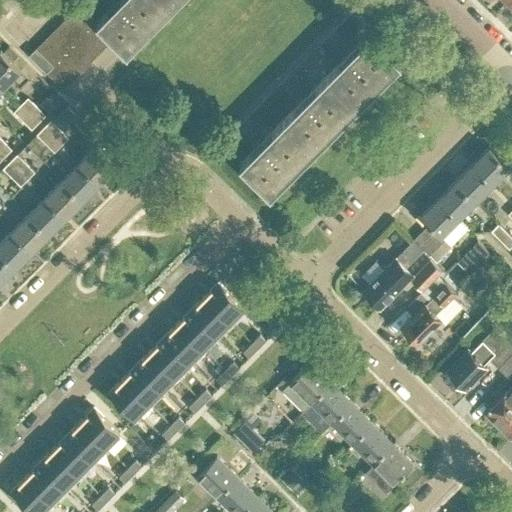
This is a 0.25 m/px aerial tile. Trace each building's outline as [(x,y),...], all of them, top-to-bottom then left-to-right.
[(114,0),(96,18),(97,19),(114,36),(127,49),(171,5),(165,0),(114,0)] [(80,2),(71,11),(88,28),(97,19),(96,18),(80,2)] [(71,11),(62,20),(80,37),(88,28),(71,11)] [(97,19),(88,28),(106,45),(114,36),(97,19)] [(62,20),(54,29),(71,45),(80,37),(62,20)] [(88,28),(80,37),(97,53),(106,45),(88,28)] [(370,28),(326,72),(358,104),(401,59),(370,28)] [(54,29),(45,38),(63,54),(71,45),(54,29)] [(80,37),(71,45),(89,62),(97,53),(80,37)] [(54,63),(54,62),(63,54),(45,38),(36,46),(54,63)] [(9,44),(3,50),(21,67),(26,62),(23,59),(9,44)] [(71,45),(63,54),(80,70),(89,62),(71,45)] [(29,53),(46,70),(54,63),(36,46),(29,53)] [(0,48),(0,47),(0,81),(3,85),(21,67),(3,50),(0,48)] [(63,54),(54,62),(72,79),(80,70),(63,54)] [(54,62),(54,63),(46,70),(63,87),(72,79),(54,62)] [(326,72),(283,116),(314,148),(358,104),(326,72)] [(28,96),(21,103),(39,120),(45,113),(28,96)] [(39,120),(21,103),(14,110),(32,127),(39,120)] [(51,119),(44,126),(61,143),(68,136),(61,129),(76,113),(68,105),(52,120),(51,119)] [(314,148),(283,116),(239,160),(271,192),(314,148)] [(61,143),(44,126),(37,132),(55,150),(61,143)] [(0,135),(0,149),(5,154),(12,147),(0,135)] [(97,143),(80,160),(100,180),(117,163),(97,143)] [(489,144),(472,162),(492,182),(509,164),(489,144)] [(17,153),(10,160),(28,177),(35,170),(17,153)] [(28,177),(10,160),(3,167),(21,184),(28,177)] [(80,160),(63,177),(83,197),(100,180),(80,160)] [(472,162),(455,179),(475,199),(492,182),(472,162)] [(63,177),(46,195),(66,215),(83,197),(63,177)] [(455,179),(438,196),(458,216),(475,199),(455,179)] [(46,195),(29,212),(49,232),(66,215),(46,195)] [(414,238),(423,247),(429,253),(437,260),(452,244),(445,237),(441,233),(458,216),(438,196),(421,213),(429,222),(414,238)] [(29,212),(12,229),(32,249),(49,232),(29,212)] [(491,229),(509,246),(511,243),(511,235),(498,222),(491,229)] [(12,229),(0,240),(0,251),(15,266),(32,249),(12,229)] [(423,247),(414,238),(363,289),(380,306),(402,284),(395,277),(423,247)] [(457,260),(469,271),(480,260),(486,266),(495,256),(478,239),(457,260)] [(0,251),(0,280),(15,266),(0,251)] [(410,278),(422,290),(442,269),(430,257),(410,278)] [(511,274),(510,273),(500,283),(511,293),(511,292),(511,274)] [(212,287),(203,294),(229,320),(243,305),(218,280),(212,287)] [(402,325),(408,331),(408,334),(412,339),(415,339),(417,341),(441,317),(435,312),(456,291),(446,281),(429,298),(421,290),(406,306),(414,314),(402,325)] [(196,302),(190,308),(216,333),(229,320),(203,294),(196,302)] [(185,314),(176,321),(202,347),(216,333),(190,308),(185,314)] [(169,329),(163,335),(189,360),(202,347),(176,321),(169,329)] [(447,370),(449,372),(449,375),(454,379),(456,379),(464,387),(475,375),(477,377),(487,365),(484,362),(489,356),(498,365),(511,350),(511,344),(494,326),(471,349),(469,347),(447,370)] [(260,332),(251,341),(257,347),(266,338),(260,332)] [(157,341),(149,349),(175,374),(189,360),(163,335),(157,341)] [(251,341),(243,350),(249,356),(257,347),(251,341)] [(142,357),(136,363),(162,388),(175,374),(149,349),(142,356),(142,357)] [(304,408),(311,401),(331,380),(311,359),(283,387),(304,408)] [(233,360),(224,368),(230,374),(239,365),(233,360)] [(130,368),(122,376),(148,401),(162,388),(136,363),(130,368)] [(224,368),(216,377),(222,383),(230,374),(224,368)] [(115,384),(109,390),(134,416),(148,401),(122,376),(115,384)] [(311,401),(331,421),(352,400),(331,380),(311,401)] [(486,411),(497,423),(511,408),(511,387),(510,386),(486,411)] [(206,387),(197,396),(203,402),(212,393),(206,387)] [(197,396),(189,404),(194,410),(203,402),(197,396)] [(331,421),(352,441),(372,421),(352,400),(331,421)] [(88,412),(80,419),(105,444),(120,430),(94,405),(88,412)] [(511,408),(497,423),(511,435),(511,434),(511,408)] [(179,414),(170,423),(176,429),(185,420),(179,414)] [(72,427),(66,433),(92,458),(105,444),(80,419),(72,427)] [(244,419),(233,430),(253,450),(264,438),(244,419)] [(352,441),(372,462),(393,441),(372,421),(352,441)] [(170,423),(162,432),(167,437),(176,429),(170,423)] [(283,440),(290,433),(284,427),(278,434),(283,440)] [(61,439),(53,446),(78,472),(92,458),(66,433),(61,439)] [(372,462),(365,469),(386,490),(414,462),(393,441),(372,462)] [(45,455),(39,460),(65,485),(78,472),(53,446),(45,454),(45,455)] [(196,474),(217,495),(238,474),(217,454),(196,474)] [(136,458),(127,466),(133,472),(142,464),(136,458)] [(34,466),(26,474),(51,499),(65,485),(39,460),(34,466)] [(127,466),(119,475),(125,481),(133,472),(127,466)] [(302,476),(292,467),(282,477),(291,487),(302,476)] [(18,482),(12,488),(35,511),(38,511),(51,499),(26,474),(18,481),(18,482)] [(217,495),(234,511),(241,511),(258,495),(238,474),(217,495)] [(109,485),(100,494),(106,499),(115,491),(109,485)] [(169,511),(185,497),(175,487),(150,511),(169,511)] [(100,494),(92,502),(98,508),(106,499),(100,494)] [(241,511),(275,511),(258,495),(241,511)] [(488,511),(479,502),(469,511),(488,511)]
